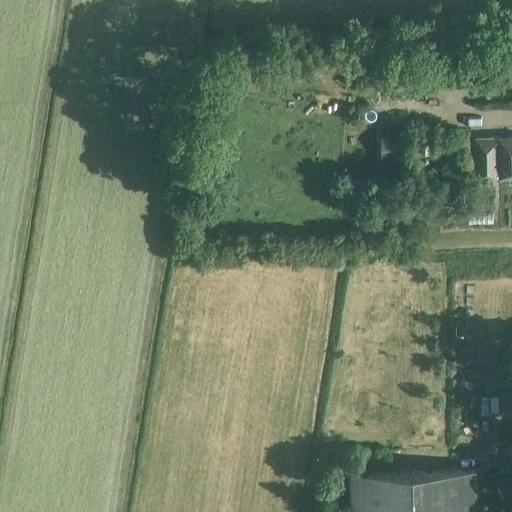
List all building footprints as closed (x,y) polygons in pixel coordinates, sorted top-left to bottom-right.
[(511,64),(511,40),(447,43),(448,67),(511,64)] [(437,46),(385,47),(387,84),(439,82),(437,46)] [(484,104),(483,75),(450,76),(451,105),(484,104)] [(406,134),(380,134),(381,158),(406,158),(406,134)] [(478,178),(511,176),(511,136),(476,138),(478,178)] [(342,200),(386,207),(390,183),(344,177),(342,200)] [(329,233),(328,216),(308,217),(309,234),(329,233)] [(354,474),(354,511),(476,511),(475,470),(354,474)]
